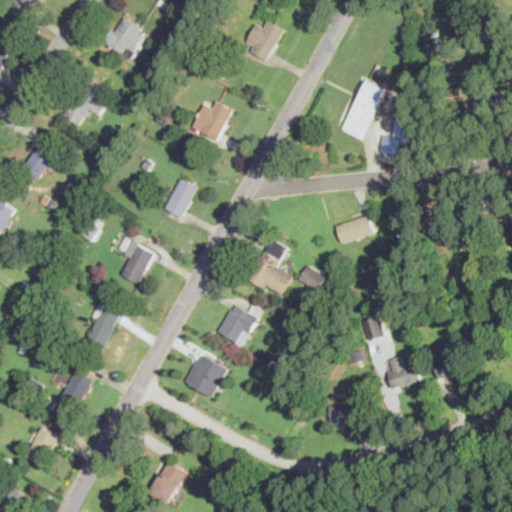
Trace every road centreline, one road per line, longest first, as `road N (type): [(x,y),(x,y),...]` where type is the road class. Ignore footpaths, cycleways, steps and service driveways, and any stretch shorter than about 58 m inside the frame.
road 1 (residential): [(355,0),(70,511)]
road 2 (residential): [(141,386),(283,466),(332,467),(511,407)]
road 3 (residential): [(511,164),(247,192)]
road 4 (residential): [(90,0),(0,134)]
